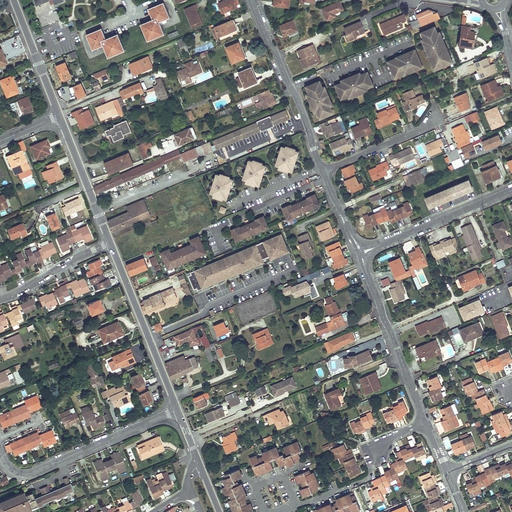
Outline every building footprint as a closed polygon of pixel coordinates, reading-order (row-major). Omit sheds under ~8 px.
[(240,3),(238,0),(226,0),(218,3),(222,12),(228,8),(229,10),(237,7),(237,5),(240,3)] [(168,12),(164,2),(149,8),(153,18),(168,12)] [(339,2),(322,9),(327,20),(335,16),(334,13),(342,10),(339,2)] [(198,8),(196,5),(185,9),(193,27),(201,24),(198,17),(200,17),(196,8),(198,8)] [(418,19),(411,22),(413,29),(421,26),(437,20),(433,11),(428,10),(416,15),(418,19)] [(171,17),(168,12),(153,18),(154,19),(142,24),(149,41),(165,34),(160,22),(171,17)] [(389,21),(380,25),(384,35),(403,27),(401,23),(406,21),(403,15),(399,17),(399,19),(390,23),(389,21)] [(237,29),(233,20),(211,28),(215,38),(219,36),(219,37),(220,37),(221,39),(233,34),(232,31),(237,29)] [(292,21),(279,26),(283,36),(288,34),(288,33),(297,30),(292,21)] [(361,22),(344,28),(346,34),(344,35),(347,41),(355,38),(354,36),(357,35),(365,32),(361,22)] [(467,27),(461,26),(458,46),(471,48),(474,32),(467,31),(467,27)] [(435,27),(422,32),(424,37),(423,37),(425,40),(426,42),(424,43),(429,56),(430,55),(431,57),(430,58),(434,67),(436,66),(437,69),(450,63),(449,61),(452,60),(448,50),(446,51),(446,49),(447,48),(441,36),(440,36),(439,33),(438,34),(435,27)] [(106,38),(102,28),(87,35),(91,44),(106,38)] [(107,39),(106,38),(91,44),(93,50),(104,45),(109,57),(125,50),(119,34),(107,39)] [(187,45),(184,38),(177,41),(180,48),(187,45)] [(242,48),(239,42),(227,48),(233,63),(243,59),(239,49),(242,48)] [(313,44),(299,50),(303,58),(301,58),(305,68),(316,63),(312,55),(317,53),(313,44)] [(414,49),(402,54),(402,56),(400,56),(388,61),(395,77),(407,72),(409,71),(409,72),(422,67),(421,66),(424,65),(418,49),(415,50),(414,49)] [(78,57),(76,50),(69,53),(72,59),(78,57)] [(152,65),(148,57),(130,64),(134,75),(143,71),(142,69),(152,65)] [(475,63),(474,63),(481,78),(494,72),(492,68),(491,68),(490,66),(487,58),(478,61),(475,63)] [(202,72),(198,63),(194,64),(192,61),(184,64),(186,67),(177,71),(181,81),(185,79),(187,84),(192,82),(190,77),(202,72)] [(71,77),(66,63),(57,66),(63,80),(63,79),(64,81),(71,78),(71,77)] [(326,72),(334,68),(332,63),(323,68),(326,72)] [(254,73),(251,68),(239,73),(241,77),(244,85),(245,87),(256,83),(252,73),(254,73)] [(109,78),(106,69),(94,74),(96,78),(101,76),(103,80),(109,78)] [(340,82),(336,84),(341,97),(348,95),(348,94),(349,95),(351,94),(352,95),(364,90),(364,89),(367,88),(366,87),(367,87),(373,84),(368,71),(363,73),(363,72),(361,73),(361,74),(360,73),(357,74),(357,72),(345,78),(345,79),(342,80),(343,81),(342,81),(340,82)] [(18,92),(11,76),(0,81),(7,97),(18,92)] [(161,78),(156,80),(158,84),(154,85),(160,101),(169,97),(161,78)] [(320,80),(307,86),(309,90),(308,90),(309,92),(309,93),(308,93),(309,96),(308,97),(314,109),(315,108),(316,111),(317,111),(318,113),(319,113),(320,118),(333,112),(331,106),(330,105),(331,105),(330,102),(331,101),(326,89),(325,89),(324,87),(323,87),(323,86),(320,80)] [(494,80),(481,86),(485,96),(488,95),(490,100),(501,95),(499,90),(498,90),(497,88),(494,80)] [(102,89),(99,81),(93,83),(96,91),(102,89)] [(142,82),(122,90),(124,95),(127,94),(129,98),(141,93),(139,89),(144,86),(142,82)] [(87,96),(81,83),(71,87),(73,93),(77,91),(80,99),(87,96)] [(269,90),(259,95),(265,109),(277,104),(276,101),(274,101),(271,94),(269,90)] [(413,90),(403,93),(407,101),(402,103),(406,111),(410,109),(408,104),(410,103),(412,103),(412,105),(411,105),(413,109),(417,107),(417,106),(421,104),(419,102),(424,100),(422,95),(416,97),(413,90)] [(466,92),(456,96),(459,104),(458,105),(461,112),(471,108),(468,101),(469,100),(466,92)] [(32,110),(27,97),(10,104),(13,110),(17,109),(20,117),(24,115),(23,114),(32,110)] [(123,111),(119,102),(118,98),(110,102),(110,103),(104,106),(104,104),(97,107),(102,120),(109,117),(108,115),(114,113),(115,114),(123,111)] [(228,104),(226,98),(214,103),(216,109),(228,104)] [(236,111),(234,106),(225,110),(227,115),(236,111)] [(387,111),(387,110),(377,114),(372,116),(378,129),(382,127),(381,123),(391,119),(392,120),(400,117),(396,107),(387,111)] [(497,107),(485,112),(492,129),(498,126),(498,125),(499,124),(498,123),(503,121),(497,107)] [(89,110),(83,112),(82,108),(72,112),(73,116),(76,115),(77,115),(80,122),(79,122),(81,129),(95,124),(89,110)] [(227,115),(225,110),(214,115),(215,120),(227,115)] [(257,122),(239,129),(243,137),(261,130),(261,131),(267,129),(266,127),(270,125),(271,127),(274,126),(274,124),(289,118),(286,110),(270,116),(270,115),(257,121),(257,122)] [(477,111),(470,115),(473,121),(480,118),(477,111)] [(473,121),(470,115),(465,117),(467,124),(473,121)] [(132,131),(127,120),(114,126),(115,127),(106,131),(108,135),(112,134),(115,141),(125,137),(124,135),(132,131)] [(327,121),(320,124),(322,128),(323,128),(326,134),(327,138),(342,132),(338,121),(329,125),(327,121)] [(360,124),(351,128),(355,138),(364,134),(364,133),(372,130),(368,121),(360,124)] [(465,131),(462,124),(452,128),(458,143),(456,144),(458,148),(467,144),(470,143),(469,139),(465,131)] [(195,139),(190,128),(179,132),(180,134),(175,136),(177,140),(178,139),(181,145),(195,139)] [(212,140),(216,149),(236,140),(232,132),(212,140)] [(499,135),(482,142),(486,150),(502,143),(499,135)] [(353,146),(350,139),(346,141),(345,138),(330,144),(332,150),(335,149),(336,154),(343,151),(349,148),(353,146)] [(440,139),(437,140),(438,142),(426,147),(430,156),(441,151),(440,146),(443,145),(440,139)] [(20,151),(7,156),(12,166),(15,165),(19,173),(30,169),(22,151),(27,149),(23,140),(17,143),(20,151)] [(49,144),(47,140),(31,146),(37,159),(50,153),(46,145),(49,144)] [(212,146),(210,141),(181,154),(185,162),(215,149),(214,146),(212,146)] [(143,143),(136,146),(141,160),(148,157),(143,143)] [(472,144),(448,154),(452,164),(461,160),(476,153),(472,144)] [(287,147),(283,146),(277,165),(280,166),(279,169),(289,172),(290,170),(293,171),(296,162),(294,161),(295,158),(297,159),(299,151),(296,150),(297,148),(287,145),(287,147)] [(393,154),(389,156),(392,164),(398,161),(399,164),(415,158),(411,148),(393,155),(393,154)] [(165,164),(182,157),(178,149),(161,157),(165,164)] [(132,163),(129,154),(106,163),(110,173),(132,163)] [(163,165),(160,158),(130,170),(133,178),(163,165)] [(253,161),(249,160),(243,179),(247,180),(246,183),(255,186),(256,184),(260,185),(262,176),(261,176),(262,173),(263,173),(266,165),(263,164),(263,163),(254,159),(253,161)] [(58,165),(56,161),(47,165),(48,169),(42,172),(44,176),(47,175),(48,178),(49,181),(53,180),(54,181),(62,178),(57,166),(58,165)] [(378,167),(369,171),(373,180),(388,174),(386,171),(390,169),(387,161),(383,163),(384,164),(378,167)] [(493,161),(483,166),(485,171),(482,172),(486,183),(501,177),(496,166),(495,166),(493,161)] [(356,172),(353,165),(342,169),(344,176),(354,172),(356,172)] [(133,178),(130,170),(112,178),(112,179),(95,186),(94,187),(97,193),(115,186),(133,178)] [(420,182),(416,171),(408,174),(413,185),(420,182)] [(354,172),(344,176),(346,180),(345,180),(347,185),(348,184),(352,193),(359,190),(357,185),(359,184),(354,172)] [(221,174),(217,173),(211,192),(214,193),(213,196),(223,199),(224,198),(227,199),(230,190),(228,189),(229,186),(231,187),(234,179),(230,177),(231,176),(221,173),(221,174)] [(469,180),(447,189),(451,199),(473,190),(469,180)] [(447,189),(426,198),(430,208),(451,199),(447,189)] [(291,204),(282,207),(287,218),(294,215),(295,216),(313,209),(312,207),(320,204),(315,194),(307,197),(308,198),(308,200),(292,207),(291,205),(291,204)] [(297,203),(291,205),(292,207),(308,200),(308,198),(301,201),(297,203)] [(151,216),(144,199),(140,201),(147,217),(151,216)] [(147,217),(140,201),(127,206),(129,212),(108,220),(112,232),(132,224),(147,217)] [(404,206),(398,208),(402,218),(409,216),(414,214),(408,202),(403,204),(404,206)] [(380,209),(381,211),(375,214),(379,224),(385,221),(385,222),(390,220),(387,211),(385,207),(380,209)] [(392,209),(387,211),(390,220),(392,224),(397,222),(397,221),(402,218),(398,208),(393,211),(392,209)] [(60,226),(55,213),(46,217),(52,229),(60,226)] [(379,224),(375,214),(369,216),(368,214),(363,216),(369,229),(373,227),(373,226),(379,224)] [(240,226),(231,229),(235,240),(243,237),(244,238),(261,230),(261,229),(268,226),(264,215),(255,219),(256,220),(257,222),(241,228),(240,227),(240,226)] [(246,224),(240,227),(241,228),(257,222),(256,220),(249,223),(246,224)] [(507,229),(504,221),(493,226),(500,241),(496,242),(500,249),(503,248),(503,249),(511,244),(511,240),(510,237),(508,238),(504,230),(507,229)] [(27,234),(22,223),(8,230),(12,238),(21,234),(22,236),(27,234)] [(327,223),(317,227),(322,240),(335,235),(332,229),(330,230),(327,223)] [(477,238),(471,223),(461,227),(464,234),(468,242),(472,240),(477,238)] [(93,239),(87,226),(72,232),(75,240),(83,237),(83,239),(85,242),(93,239)] [(75,240),(72,232),(57,238),(62,251),(70,248),(69,245),(68,243),(75,240)] [(308,233),(299,236),(302,243),(300,244),(305,255),(306,254),(312,252),(314,251),(311,245),(309,240),(311,239),(308,233)] [(473,243),(472,240),(468,242),(464,234),(463,235),(467,246),(473,243)] [(275,236),(274,236),(265,240),(266,242),(262,244),(261,242),(256,244),(257,246),(252,248),(252,246),(243,250),(244,251),(239,253),(239,251),(234,253),(235,255),(224,259),(223,258),(215,261),(215,263),(212,265),(211,263),(207,264),(208,266),(203,268),(202,267),(191,271),(191,274),(188,275),(189,276),(194,288),(197,287),(198,289),(199,289),(209,285),(210,285),(209,283),(222,278),(222,279),(223,279),(230,276),(231,276),(230,274),(248,267),(249,268),(259,264),(260,264),(259,262),(263,260),(263,258),(271,255),(271,256),(275,265),(279,264),(280,263),(279,261),(283,259),(284,261),(285,261),(292,258),(290,254),(288,254),(285,246),(286,245),(282,235),(276,238),(275,236)] [(169,248),(160,252),(167,270),(176,266),(175,265),(197,256),(197,257),(206,253),(198,236),(190,239),(192,244),(192,245),(171,254),(171,252),(169,248)] [(332,252),(335,251),(339,249),(338,245),(337,243),(338,243),(340,242),(338,238),(331,241),(325,243),(327,247),(329,246),(332,252)] [(444,241),(444,240),(440,241),(441,243),(436,244),(434,245),(433,244),(430,245),(434,255),(455,246),(451,238),(448,240),(444,241)] [(482,249),(477,238),(472,240),(473,243),(477,242),(480,249),(482,249)] [(57,252),(53,242),(41,247),(42,251),(45,257),(51,254),(57,252)] [(480,249),(477,242),(473,243),(467,246),(473,260),(483,256),(480,249)] [(179,249),(171,252),(171,254),(192,245),(192,244),(182,247),(179,249)] [(423,253),(420,246),(416,248),(417,250),(409,254),(416,269),(420,267),(421,264),(424,262),(422,258),(420,254),(423,253)] [(39,252),(39,250),(33,252),(31,248),(26,251),(30,260),(31,262),(36,260),(37,261),(38,264),(44,262),(42,259),(39,252)] [(341,253),(339,249),(335,251),(332,252),(334,258),(332,259),(334,264),(339,261),(347,258),(345,254),(343,255),(342,255),(341,253)] [(45,257),(42,251),(39,252),(42,259),(51,255),(51,254),(45,257)] [(25,262),(21,252),(16,255),(18,258),(12,261),(15,269),(17,273),(23,271),(21,268),(21,267),(26,264),(25,262)] [(153,266),(158,264),(156,256),(146,259),(147,262),(151,261),(153,266)] [(148,268),(144,258),(127,265),(131,275),(148,268)] [(405,272),(399,258),(390,262),(393,269),(392,269),(392,271),(395,276),(397,281),(400,279),(412,274),(410,269),(405,272)] [(102,264),(100,259),(88,264),(91,269),(87,271),(89,277),(98,273),(100,272),(98,266),(99,265),(102,264)] [(505,266),(502,260),(496,262),(499,268),(505,266)] [(11,271),(8,263),(0,266),(0,278),(1,278),(2,281),(7,279),(6,278),(5,276),(12,273),(11,271)] [(231,276),(230,276),(230,277),(250,269),(249,268),(248,267),(230,274),(231,276)] [(17,273),(15,269),(11,271),(12,273),(5,276),(6,278),(12,275),(13,275),(17,273)] [(478,274),(476,270),(459,277),(462,284),(483,275),(482,273),(478,274)] [(111,284),(108,278),(105,280),(104,280),(102,274),(99,275),(90,279),(92,285),(96,283),(99,289),(111,284)] [(311,279),(309,274),(297,279),(299,283),(299,284),(294,286),(293,285),(291,286),(294,292),(296,296),(304,292),(305,296),(311,293),(313,298),(318,296),(314,285),(312,286),(310,287),(309,284),(308,281),(311,279)] [(346,279),(344,274),(334,278),(336,283),(334,284),(336,289),(349,284),(347,279),(346,279)] [(186,281),(184,275),(178,278),(180,284),(186,281)] [(486,281),(483,275),(462,284),(464,290),(470,288),(469,287),(473,285),(481,282),(481,283),(486,281)] [(400,279),(397,281),(390,283),(392,288),(390,289),(395,303),(405,298),(403,294),(400,285),(402,284),(400,279)] [(90,290),(85,280),(78,283),(77,281),(77,280),(73,281),(74,284),(70,285),(71,287),(75,297),(90,290)] [(66,284),(64,282),(59,284),(60,287),(61,289),(55,291),(55,292),(57,296),(60,303),(66,301),(64,297),(70,294),(67,289),(66,284)] [(190,291),(186,282),(182,284),(186,293),(190,291)] [(291,286),(283,289),(286,295),(294,292),(291,286)] [(177,297),(173,288),(150,297),(150,298),(144,301),(145,302),(146,305),(142,306),(145,313),(166,304),(165,302),(177,297)] [(55,297),(53,293),(40,299),(43,306),(46,304),(47,308),(58,303),(55,297)] [(36,308),(33,300),(28,302),(21,305),(22,309),(24,313),(36,308)] [(101,304),(99,300),(87,305),(92,315),(101,311),(105,309),(103,304),(101,304)] [(470,304),(461,308),(464,316),(468,315),(469,318),(485,311),(480,300),(473,303),(474,305),(470,306),(470,304)] [(326,323),(328,327),(317,331),(317,332),(319,336),(321,335),(321,334),(335,328),(334,326),(344,321),(341,314),(339,313),(338,314),(337,311),(338,310),(334,301),(326,305),(331,318),(332,320),(328,322),(326,323)] [(82,309),(79,302),(71,306),(74,312),(78,311),(82,309)] [(17,305),(11,308),(12,311),(13,312),(7,315),(8,317),(12,326),(18,324),(16,319),(21,317),(19,310),(17,306),(17,305)] [(80,316),(78,311),(74,312),(71,306),(67,308),(72,320),(80,316)] [(347,312),(341,314),(344,321),(350,319),(347,312)] [(503,312),(493,316),(501,338),(510,334),(507,328),(506,328),(505,326),(506,326),(508,325),(503,312)] [(83,322),(80,316),(72,320),(74,326),(83,322)] [(438,322),(437,319),(429,322),(428,321),(416,326),(419,336),(429,332),(433,330),(433,332),(446,326),(444,321),(442,322),(442,320),(438,322)] [(123,332),(118,321),(98,330),(104,343),(111,339),(111,337),(123,332)] [(226,327),(224,321),(222,322),(227,333),(230,331),(228,326),(226,327)] [(227,333),(222,322),(214,325),(217,331),(216,331),(218,337),(227,333)] [(316,327),(317,331),(328,327),(326,323),(316,327)] [(479,324),(461,331),(466,342),(483,335),(479,324)] [(270,336),(267,328),(253,334),(255,339),(257,338),(260,344),(257,345),(260,349),(270,345),(266,337),(270,336)] [(193,329),(174,337),(178,346),(188,342),(190,347),(199,343),(193,329)] [(352,331),(328,342),(332,351),(342,347),(342,346),(356,340),(352,331)] [(18,346),(14,336),(10,338),(12,345),(9,347),(8,343),(6,344),(0,346),(0,347),(2,354),(1,354),(4,359),(9,357),(8,356),(16,353),(14,347),(18,346)] [(440,353),(435,341),(417,348),(421,357),(428,354),(429,358),(440,353)] [(221,357),(214,343),(211,344),(217,359),(221,357)] [(162,354),(169,350),(166,344),(159,348),(162,354)] [(216,359),(210,346),(204,349),(210,362),(216,359)] [(421,357),(417,348),(416,349),(421,362),(429,358),(428,354),(421,357)] [(347,358),(344,359),(345,367),(353,367),(371,359),(368,351),(355,356),(354,355),(347,357),(347,358)] [(511,362),(511,358),(509,351),(499,355),(499,357),(503,366),(511,362)] [(135,362),(132,353),(123,357),(121,352),(113,357),(114,360),(109,362),(111,369),(117,367),(116,365),(125,361),(126,365),(135,362)] [(195,359),(194,356),(185,360),(180,362),(179,358),(165,363),(172,379),(185,373),(185,372),(194,369),(191,361),(195,359)] [(503,366),(499,357),(491,360),(492,364),(489,366),(490,369),(492,372),(500,369),(500,370),(504,368),(503,366)] [(489,366),(486,358),(476,362),(480,373),(490,369),(489,366)] [(100,385),(104,383),(101,375),(98,377),(93,363),(87,365),(91,376),(88,378),(90,384),(96,382),(96,381),(97,384),(99,383),(100,382),(100,383),(100,384),(100,385)] [(21,369),(14,372),(18,384),(25,381),(21,369)] [(5,370),(0,372),(0,387),(10,383),(5,370)] [(377,376),(376,372),(360,379),(367,394),(382,388),(377,376)] [(145,384),(140,373),(132,377),(144,405),(152,401),(148,390),(147,391),(143,384),(145,384)] [(442,386),(438,376),(427,380),(431,390),(440,387),(442,386)] [(289,378),(271,386),(275,396),(284,392),(284,391),(285,390),(287,390),(293,388),(289,378)] [(479,391),(474,381),(464,386),(468,396),(471,394),(474,393),(479,391)] [(127,391),(124,385),(115,389),(114,387),(107,390),(101,393),(104,399),(110,397),(113,403),(116,402),(117,405),(117,406),(122,404),(121,402),(130,398),(128,393),(125,394),(124,392),(127,391)] [(267,392),(264,386),(255,390),(258,396),(267,392)] [(444,397),(440,387),(431,390),(429,391),(433,402),(444,397)] [(341,393),(339,388),(325,394),(331,409),(341,405),(337,395),(341,393)] [(489,399),(485,389),(479,391),(474,393),(476,398),(478,403),(479,403),(489,399)] [(208,405),(203,394),(194,397),(199,409),(208,405)] [(25,401),(26,404),(30,412),(42,407),(37,395),(25,401)] [(240,402),(237,396),(234,397),(228,400),(230,407),(240,402)] [(408,411),(403,397),(394,400),(396,405),(393,406),(394,407),(394,409),(399,420),(404,418),(403,416),(402,413),(405,412),(408,411)] [(494,409),(490,398),(489,399),(479,403),(481,407),(483,413),(494,409)] [(14,410),(19,422),(31,416),(31,415),(30,412),(26,404),(14,410)] [(455,415),(451,405),(440,409),(445,420),(452,416),(455,415)] [(225,415),(221,407),(206,414),(209,421),(225,415)] [(399,420),(394,409),(388,411),(388,410),(383,412),(387,422),(391,421),(394,419),(395,422),(399,420)] [(81,422),(76,412),(71,414),(70,410),(59,414),(65,428),(71,426),(70,424),(76,422),(76,424),(81,422)] [(106,424),(102,415),(95,418),(92,410),(82,414),(86,423),(90,421),(91,424),(94,429),(106,424)] [(289,424),(285,413),(282,414),(281,412),(279,410),(278,410),(274,411),(277,416),(274,417),(276,421),(279,429),(289,424)] [(504,414),(502,410),(492,415),(494,420),(495,419),(498,425),(509,420),(508,416),(505,417),(504,414)] [(11,411),(0,415),(0,420),(3,428),(16,423),(11,411)] [(277,416),(274,411),(267,414),(269,420),(270,423),(276,421),(274,417),(277,416)] [(376,422),(371,411),(366,414),(367,415),(361,417),(362,419),(366,429),(370,427),(369,424),(372,423),(376,422)] [(455,415),(452,416),(445,420),(441,421),(445,431),(456,427),(460,425),(455,415)] [(366,429),(362,419),(355,422),(355,421),(350,423),(354,433),(358,431),(361,430),(362,433),(367,431),(366,429)] [(511,425),(509,420),(498,425),(500,431),(499,432),(501,437),(511,433),(510,429),(509,426),(511,425)] [(39,435),(43,444),(44,447),(57,441),(52,429),(39,435)] [(25,437),(30,449),(43,444),(39,435),(38,433),(38,431),(25,437)] [(238,439),(234,432),(231,433),(231,434),(223,437),(225,442),(226,445),(224,446),(227,453),(237,449),(234,440),(238,439)] [(476,446),(472,435),(462,440),(466,451),(476,446)] [(160,439),(158,436),(138,445),(139,448),(160,439)] [(23,438),(10,444),(15,455),(28,450),(23,438)] [(164,449),(160,439),(139,448),(143,458),(164,449)] [(466,451),(462,440),(451,444),(456,455),(466,451)] [(302,450),(298,442),(284,447),(288,456),(284,457),(281,449),(278,450),(283,461),(286,460),(287,462),(290,461),(291,464),(295,462),(294,459),(297,458),(298,461),(301,460),(298,452),(302,450)] [(426,453),(422,442),(411,447),(415,455),(416,457),(426,453)] [(347,450),(344,444),(334,448),(338,458),(342,456),(353,452),(351,449),(347,450)] [(411,447),(410,444),(400,448),(401,450),(403,456),(404,459),(415,455),(411,447)] [(264,456),(268,467),(270,470),(273,468),(271,462),(270,460),(277,457),(278,459),(280,465),(284,464),(283,461),(278,450),(277,447),(263,453),(264,456)] [(403,456),(401,450),(397,452),(399,458),(398,458),(399,460),(396,461),(393,463),(395,467),(397,473),(402,471),(402,470),(408,467),(404,459),(403,456)] [(102,458),(93,462),(101,480),(109,476),(107,471),(116,468),(118,473),(126,469),(119,451),(110,455),(112,458),(103,462),(102,458)] [(357,462),(353,452),(342,456),(346,466),(357,462)] [(133,455),(129,457),(134,469),(138,467),(133,455)] [(268,467),(264,456),(258,458),(257,455),(250,458),(257,475),(264,472),(263,469),(268,467)] [(506,463),(505,461),(494,465),(499,476),(509,472),(506,463)] [(361,472),(357,462),(346,466),(350,477),(361,472)] [(499,476),(494,465),(485,470),(486,472),(489,480),(494,478),(499,476)] [(397,473),(395,467),(384,471),(386,474),(389,482),(399,478),(397,473)] [(242,476),(239,469),(226,474),(227,478),(224,479),(227,486),(224,488),(227,494),(230,493),(232,499),(229,501),(233,511),(249,511),(253,511),(250,503),(247,505),(242,507),(239,501),(244,499),(248,497),(246,493),(243,495),(241,489),(244,488),(242,484),(239,485),(234,487),(232,484),(235,483),(234,479),(236,479),(242,476)] [(310,473),(309,470),(296,476),(299,483),(301,482),(307,480),(309,485),(304,488),(301,489),(304,496),(317,490),(316,487),(319,486),(313,472),(310,473)] [(174,487),(167,471),(162,474),(164,479),(158,481),(160,483),(162,490),(168,488),(168,489),(174,487)] [(432,475),(430,472),(420,476),(422,481),(423,481),(426,487),(435,483),(437,482),(435,477),(433,478),(432,475)] [(489,480),(486,472),(476,476),(476,478),(480,487),(485,485),(490,482),(489,480)] [(389,482),(386,474),(376,479),(378,484),(380,489),(390,485),(389,482)] [(0,511),(26,511),(38,507),(43,505),(42,504),(56,498),(57,499),(66,495),(66,494),(73,491),(67,478),(63,479),(65,484),(66,486),(50,493),(49,491),(47,486),(40,489),(42,494),(43,496),(35,499),(34,498),(33,495),(26,498),(25,496),(23,492),(0,502),(0,511)] [(162,490),(160,483),(154,486),(153,484),(152,480),(151,478),(146,480),(148,486),(153,499),(158,497),(158,495),(163,493),(162,490)] [(480,487),(476,478),(466,483),(470,493),(481,489),(480,487)] [(436,486),(435,483),(426,487),(424,487),(426,492),(428,492),(430,498),(438,495),(442,493),(440,488),(437,489),(436,486)] [(49,491),(50,493),(66,486),(65,484),(49,491)] [(378,484),(375,486),(374,486),(375,489),(372,490),(368,491),(373,502),(378,500),(377,498),(383,496),(380,489),(378,484)] [(143,500),(138,489),(130,493),(133,500),(129,502),(131,509),(139,506),(138,502),(143,500)] [(29,511),(38,508),(38,507),(26,511),(0,511),(0,502),(23,492),(23,491),(0,501),(0,511),(29,511)] [(360,509),(354,492),(347,495),(348,498),(342,500),(341,498),(337,499),(338,502),(340,507),(337,508),(338,510),(334,511),(332,507),(331,504),(327,505),(328,508),(323,511),(321,508),(314,511),(346,511),(352,509),(353,511),(360,509)] [(439,498),(438,495),(430,498),(427,499),(429,504),(430,504),(433,509),(444,505),(443,501),(440,501),(439,498)] [(429,504),(427,499),(424,500),(428,511),(433,509),(430,504),(429,504)] [(129,502),(128,500),(123,502),(124,504),(118,507),(119,509),(120,511),(132,511),(131,509),(129,502)] [(485,502),(471,507),(472,511),(487,506),(485,502)]
